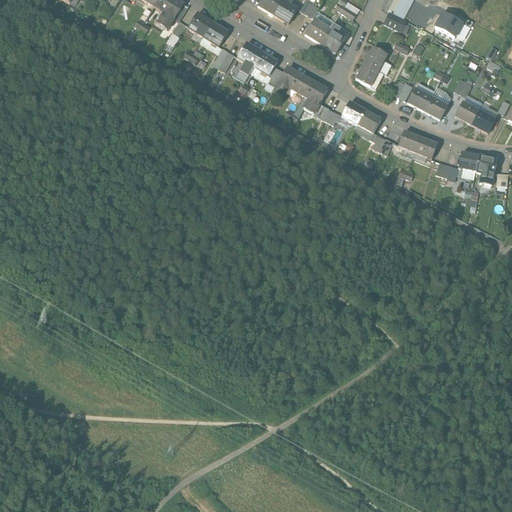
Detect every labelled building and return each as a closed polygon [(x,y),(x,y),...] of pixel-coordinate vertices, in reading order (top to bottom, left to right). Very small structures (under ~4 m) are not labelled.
[(139,0),(154,10),(160,0),(139,0)] [(182,7),(170,0),(160,0),(154,10),(161,14),(154,25),(166,33),(173,22),(182,7)] [(281,3),(276,0),(262,0),(257,9),(272,18),(281,3)] [(290,0),(283,0),(282,3),(281,3),(272,18),(288,27),(297,12),(290,8),(292,3),(292,2),(292,1),(291,0),(290,0)] [(400,0),(392,17),(403,23),(414,2),(410,0),(400,0)] [(359,12),(347,5),(344,9),(356,16),(359,12)] [(344,10),(338,6),(334,12),(340,15),(344,10)] [(182,7),(173,22),(178,26),(188,11),(182,7)] [(356,17),(344,10),(340,15),(352,23),(356,17)] [(462,26),(454,22),(442,15),(434,30),(454,41),(462,26)] [(212,26),(197,16),(188,31),(203,41),(212,26)] [(392,17),(390,16),(384,27),(400,35),(406,24),(403,23),(392,17)] [(473,25),(457,16),(454,22),(462,26),(470,30),(473,25)] [(329,32),(314,22),(305,37),(320,47),(329,32)] [(143,27),(138,23),(134,29),(139,32),(143,27)] [(227,35),(212,26),(203,41),(218,50),(227,35)] [(340,31),(333,26),(329,32),(320,47),(335,56),(344,41),(336,36),(340,31)] [(149,30),(143,27),(139,32),(145,36),(149,30)] [(163,50),(171,53),(177,38),(170,35),(163,50)] [(403,48),(397,45),(394,51),(399,54),(403,48)] [(261,55),(246,46),(237,62),(244,66),(239,74),(247,79),(252,71),(261,55)] [(409,51),(403,48),(399,54),(405,57),(409,51)] [(386,58),(371,51),(363,67),(378,74),(386,58)] [(192,58),(187,54),(183,60),(189,63),(192,58)] [(277,64),(261,55),(252,71),(268,80),(277,64)] [(198,61),(192,58),(189,63),(194,67),(198,61)] [(488,63),(484,70),(488,72),(487,74),(494,78),(499,68),(488,63)] [(378,74),(363,67),(355,82),(370,90),(378,74)] [(287,70),(273,95),(283,100),(288,91),(303,99),(311,84),(287,70)] [(443,77),(437,74),(434,80),(440,83),(443,77)] [(449,80),(443,77),(440,83),(446,86),(449,80)] [(327,93),(311,84),(303,99),(308,102),(303,111),(313,117),(327,93)] [(399,84),(391,98),(397,101),(405,87),(399,84)] [(405,87),(397,101),(404,104),(411,90),(405,87)] [(491,90),(485,87),(482,93),(487,96),(491,90)] [(248,91),(242,88),(239,94),(245,97),(248,91)] [(497,94),(491,90),(487,96),(493,100),(497,94)] [(430,101),(414,92),(407,106),(423,114),(430,101)] [(446,109),(430,101),(423,114),(439,123),(446,109)] [(349,106),(341,120),(357,129),(365,114),(349,106)] [(478,114),(462,106),(455,119),(471,128),(478,114)] [(322,110),(317,121),(323,124),(328,113),(322,110)] [(287,113),(284,119),(290,123),(293,117),(287,113)] [(338,118),(328,113),(323,124),(333,129),(338,118)] [(380,123),(365,114),(357,129),(372,137),(380,123)] [(494,123),(478,114),(471,128),(487,136),(494,123)] [(299,120),(293,117),(290,123),(295,126),(299,120)] [(420,141),(403,134),(397,150),(414,156),(420,141)] [(436,147),(420,141),(414,156),(430,163),(436,147)] [(341,143),(338,149),(344,152),(347,146),(341,143)] [(353,149),(347,146),(344,152),(350,155),(353,149)] [(478,159),(461,156),(458,172),(475,175),(478,159)] [(496,163),(478,159),(475,175),(481,176),(479,186),(491,189),(496,163)] [(362,167),(370,171),(373,164),(365,160),(362,167)] [(407,175),(400,172),(398,179),(404,181),(407,175)] [(413,177),(407,175),(404,181),(410,184),(413,177)] [(507,178),(497,177),(496,189),(506,190),(507,178)]
